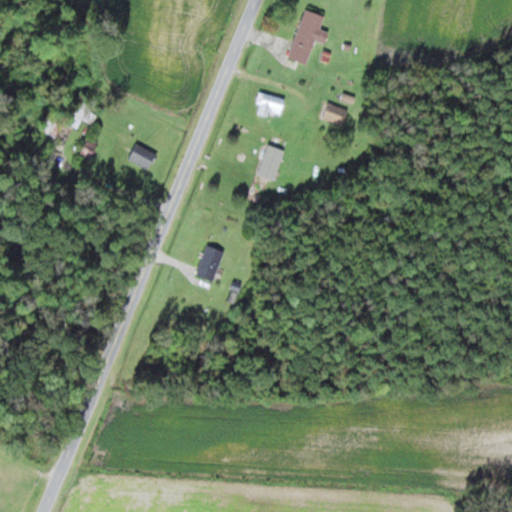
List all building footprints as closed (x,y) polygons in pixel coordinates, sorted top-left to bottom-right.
[(326,14),(307,7),(289,56),(308,63),(317,38),(327,42),(331,31),(322,28),(326,14)] [(283,116),(286,96),(261,91),(257,111),(283,116)] [(91,122),(102,107),(84,94),(73,110),(91,122)] [(323,117),(344,124),(349,109),(329,102),(323,117)] [(68,117),(49,109),(42,129),(61,136),(68,117)] [(45,146),(13,132),(10,138),(42,152),(45,146)] [(99,141),(92,137),(80,156),(87,160),(99,141)] [(158,152),(137,142),(129,159),(150,169),(158,152)] [(260,185),(269,188),(283,148),(273,145),(260,185)] [(214,281),(226,250),(209,243),(197,274),(214,281)]
